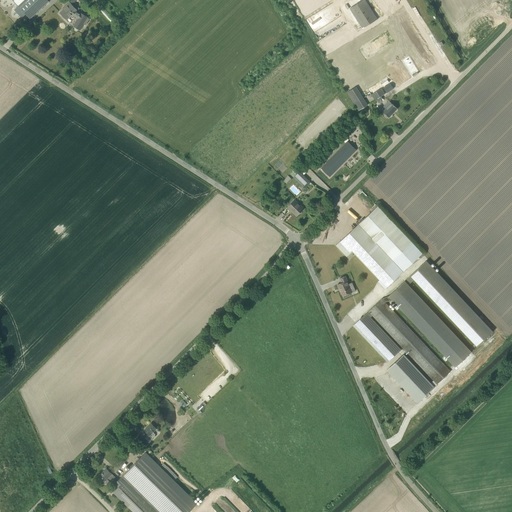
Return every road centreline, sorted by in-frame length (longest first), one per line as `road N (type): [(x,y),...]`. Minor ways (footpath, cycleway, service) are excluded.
road 1 (unclassified): [(30,511),(298,240)]
road 2 (unclassified): [(298,240),(0,46)]
road 3 (unclassified): [(435,511),(381,435),(298,240)]
road 4 (unclassified): [(298,240),(511,25)]
